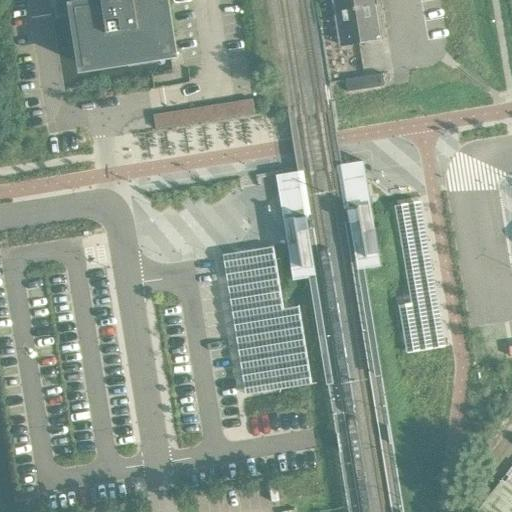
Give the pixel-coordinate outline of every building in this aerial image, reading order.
[(77,6),(76,6),(85,66),(128,60),(129,66),(158,61),(157,55),(168,53),(169,53),(174,52),(165,0),(89,0),(90,4),(77,6)] [(333,0),(334,1),(335,12),(340,46),(383,39),(377,5),(369,6),(368,0),(333,0)] [(346,81),(348,92),(384,86),(385,86),(383,74),(383,73),(347,78),(346,79),(346,81)] [(363,161),(342,164),(360,269),(380,266),(363,161)] [(297,171),(276,175),(293,280),(315,277),(297,171)] [(408,195),(389,203),(407,303),(397,304),(405,354),(433,344),(408,195)] [(272,248),(238,254),(262,394),(310,386),(296,300),(280,302),(272,248)] [(454,355),(449,325),(436,327),(441,357),(454,355)] [(511,511),(511,473),(505,482),(502,479),(484,501),(478,496),(468,509),(472,511),(511,511)]
